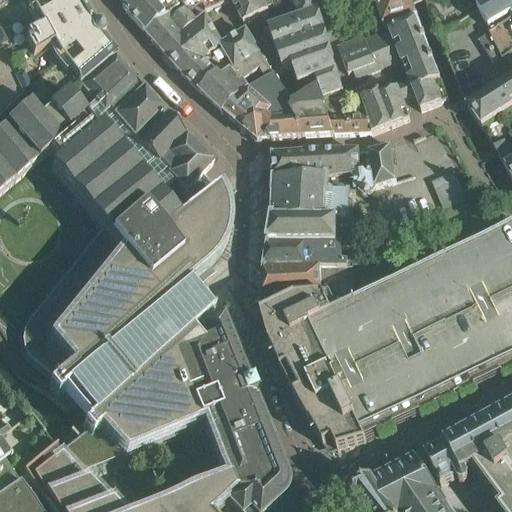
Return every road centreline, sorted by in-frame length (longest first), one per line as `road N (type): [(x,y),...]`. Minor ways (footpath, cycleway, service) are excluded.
road 1 (residential): [(312,488),(511,394)]
road 2 (residential): [(312,488),(256,357),(239,291)]
road 3 (unknown): [(418,379),(391,326),(468,290)]
